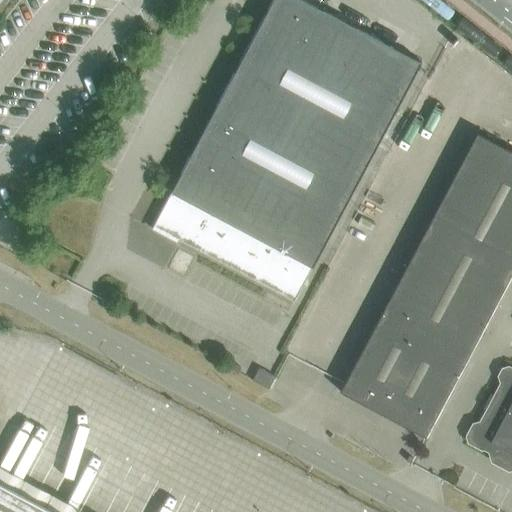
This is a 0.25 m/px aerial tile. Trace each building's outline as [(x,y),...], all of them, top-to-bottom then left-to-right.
[(178,239),(293,300),(420,62),(303,0),(271,0),(151,229),(177,242),(178,239)] [(425,437),(511,273),(511,151),(476,132),(339,391),(425,437)] [(232,363),(229,368),(238,373),(240,368),(232,363)] [(472,424),(466,435),(468,442),(481,448),(487,447),(491,458),(511,469),(511,468),(511,367),(510,366),(503,369),(499,377),(501,383),(479,423),(472,424)] [(258,368),(252,380),(268,389),(268,388),(274,376),(258,368)] [(56,511),(0,482),(0,511),(56,511)]
